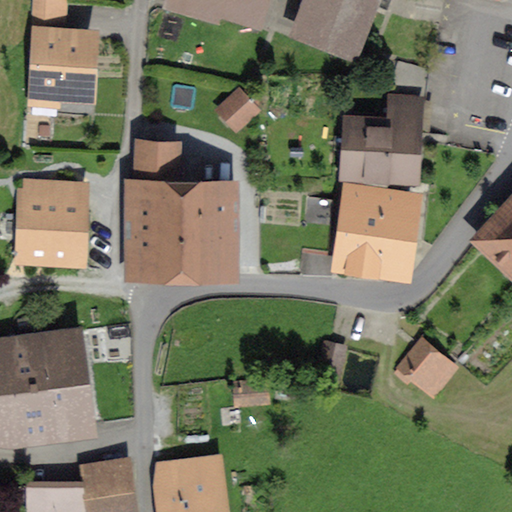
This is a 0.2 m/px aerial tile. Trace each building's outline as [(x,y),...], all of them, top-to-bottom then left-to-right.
[(190,0),(255,19),(260,0),(190,0)] [(317,0),(307,27),(348,43),(364,1),(363,0),(362,0),(317,0)] [(56,91),(83,92),(86,37),(41,35),(38,90),(34,90),(32,113),(55,114),(56,91)] [(411,172),(414,127),(429,69),(398,61),(382,119),(350,117),(347,168),(411,172)] [(217,114),(240,138),(263,116),(241,92),(217,114)] [(144,144),(142,184),(136,184),(135,190),(135,266),(229,266),(229,190),(166,190),(166,184),(170,184),(172,145),(144,144)] [(31,197),(28,257),(77,260),(81,187),(55,186),(54,198),(31,197)] [(511,192),(472,236),(511,273),(511,192)] [(346,219),(345,228),(406,237),(411,200),(368,194),(366,208),(355,206),(353,220),(346,219)] [(406,237),(345,228),(341,258),(376,263),(375,271),(401,274),(406,237)] [(83,425),(71,340),(0,350),(0,434),(21,432),(21,434),(83,425)] [(421,342),(396,372),(404,379),(395,391),(411,404),(427,385),(435,392),(449,374),(435,362),(439,357),(421,342)] [(328,343),(321,372),(335,376),(342,347),(328,343)] [(234,382),(235,404),(256,403),(256,401),(264,401),(263,382),(234,382)] [(85,485),(83,485),(87,511),(131,511),(124,463),(83,469),(85,485)] [(160,472),(165,511),(219,511),(214,465),(160,472)] [(31,511),(87,511),(83,485),(31,485),(31,511)]
